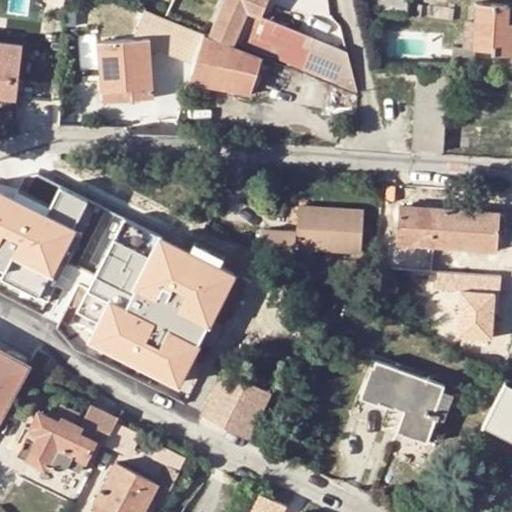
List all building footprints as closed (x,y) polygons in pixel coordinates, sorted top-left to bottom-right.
[(225,0),(211,36),(240,48),(241,46),(356,93),(346,52),(261,17),(251,13),(256,0),(225,0)] [(267,0),(256,0),(251,13),(261,17),(267,0)] [(406,15),(407,0),(379,0),(379,13),(406,15)] [(511,4),(478,2),(477,21),(475,40),(474,50),(492,50),(492,55),(511,55),(511,4)] [(462,50),(474,50),(475,40),(477,21),(464,21),(462,50)] [(203,35),(190,81),(250,94),(263,59),(203,35)] [(100,41),(103,92),(134,90),(135,100),(153,100),(148,38),(100,41)] [(0,97),(16,100),(18,78),(22,45),(0,42),(0,97)] [(447,75),(418,73),(413,149),(441,150),(447,75)] [(134,90),(103,92),(103,103),(135,100),(134,90)] [(200,203),(195,213),(211,221),(216,211),(200,203)] [(399,205),(397,243),(496,251),(499,212),(399,205)] [(265,229),(262,258),(293,274),(295,249),(361,251),(363,211),(298,206),(296,231),(265,229)] [(211,221),(195,213),(190,222),(206,230),(211,221)] [(340,321),(349,301),(338,296),(329,316),(340,321)] [(464,322),(463,354),(500,356),(502,324),(464,322)] [(146,385),(158,360),(86,324),(74,350),(146,385)] [(0,423),(1,424),(27,368),(0,354),(0,423)] [(376,357),(361,397),(392,409),(395,400),(405,404),(402,414),(401,417),(433,431),(441,408),(437,406),(444,384),(376,357)] [(158,360),(146,385),(173,399),(185,373),(158,360)] [(203,414),(246,436),(270,389),(263,386),(267,376),(239,363),(234,372),(225,368),(203,414)] [(511,384),(504,380),(483,423),(511,437),(511,384)] [(395,400),(392,409),(402,414),(405,404),(395,400)] [(97,443),(105,445),(118,419),(91,405),(82,424),(65,416),(63,421),(40,410),(29,428),(38,433),(34,439),(26,436),(17,453),(45,467),(47,464),(50,465),(56,467),(63,467),(68,466),(76,456),(88,462),(97,443)] [(433,431),(401,417),(394,432),(428,444),(433,431)] [(141,431),(130,425),(125,436),(137,442),(141,431)] [(119,456),(96,500),(118,511),(142,511),(157,483),(125,466),(127,460),(119,456)] [(289,511),(292,507),(259,492),(251,508),(259,511),(289,511)] [(98,511),(118,511),(96,500),(91,509),(98,511)]
